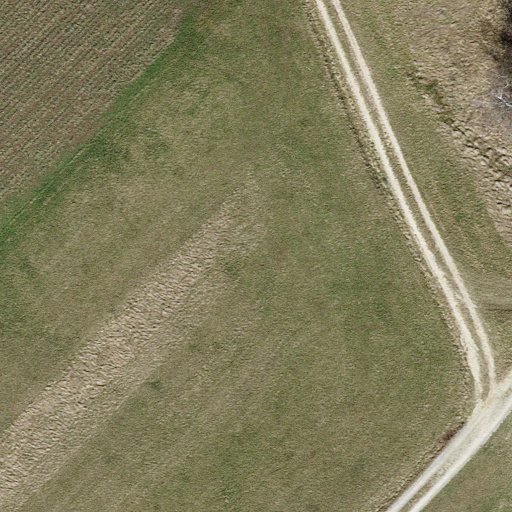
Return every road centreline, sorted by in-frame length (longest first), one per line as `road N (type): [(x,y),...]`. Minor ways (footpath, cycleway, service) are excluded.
road 1 (track): [(326,0),(455,287),(496,413)]
road 2 (track): [(402,511),(511,393)]
